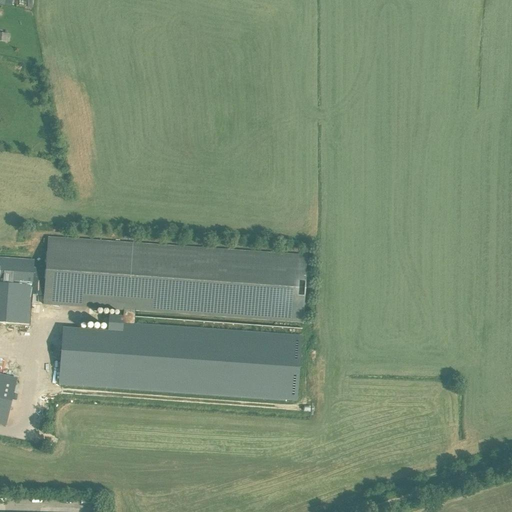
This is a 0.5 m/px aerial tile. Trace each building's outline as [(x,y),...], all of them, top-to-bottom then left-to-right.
[(0,33),(0,40),(9,42),(10,35),(0,33)] [(307,255),(48,237),(43,305),(303,323),(307,255)] [(0,322),(28,324),(31,286),(33,260),(0,257),(0,322)] [(59,380),(104,383),(296,397),(300,336),(109,322),(108,331),(63,328),(59,380)] [(0,423),(6,425),(17,378),(0,374),(0,423)]
